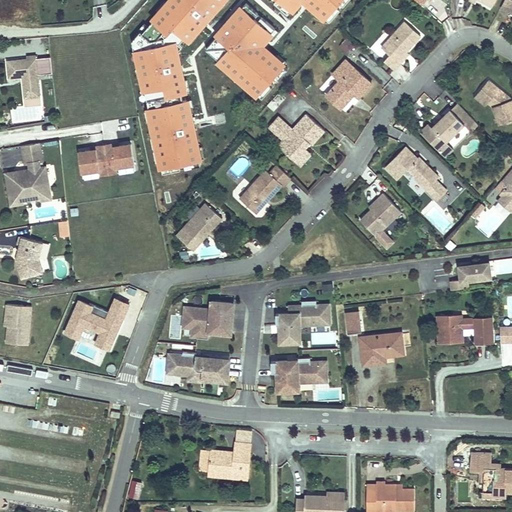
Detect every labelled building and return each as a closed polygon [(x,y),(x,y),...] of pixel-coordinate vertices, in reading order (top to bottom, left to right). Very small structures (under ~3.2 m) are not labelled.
[(164,0),(135,33),(163,166),(206,156),(182,40),(221,0),(164,0)] [(279,23),(251,0),(246,0),(207,43),(264,92),(289,63),(264,39),(279,23)] [(281,0),(290,8),(296,0),(315,0),(332,15),(344,0),(281,0)] [(403,0),(393,0),(391,2),(399,9),(406,2),(403,0)] [(409,20),(385,48),(392,54),(392,56),(387,61),(396,70),(402,64),(400,62),(409,51),(425,33),(409,20)] [(338,47),(349,55),(357,44),(346,36),(338,47)] [(400,62),(402,64),(404,65),(413,55),(409,51),(400,62)] [(8,60),(9,77),(23,76),(26,75),(27,81),(24,82),(26,97),(40,95),(36,55),(27,56),(27,58),(8,60)] [(343,82),(330,96),(344,109),(357,94),(362,98),(373,86),(347,63),(336,76),(343,82)] [(492,81),(484,91),(494,100),(491,103),(496,108),(502,125),(511,121),(511,101),(511,102),(508,95),(492,81)] [(484,91),(478,97),(489,106),(491,103),(494,100),(484,91)] [(460,104),(436,127),(449,141),(466,125),(473,132),(480,125),(460,104)] [(309,115),(295,131),(280,118),(271,128),(286,141),(290,144),(284,150),(296,161),(301,160),(307,154),(307,148),(303,144),(307,139),(311,143),(314,146),(327,131),(309,115)] [(307,139),(303,144),(307,148),(311,143),(307,139)] [(286,141),(281,147),(284,150),(290,144),(286,141)] [(40,144),(23,147),(26,165),(30,165),(30,170),(28,170),(28,172),(22,177),(16,172),(6,174),(12,206),(21,205),(27,197),(31,200),(37,191),(42,195),(49,185),(44,182),(48,177),(46,168),(41,168),(40,163),(43,162),(40,144)] [(84,173),(102,170),(103,176),(121,173),(120,168),(137,165),(134,144),(116,147),(116,145),(99,147),(99,150),(81,153),(84,173)] [(429,166),(408,146),(387,166),(401,180),(411,169),(419,177),(418,178),(441,201),(451,192),(439,181),(442,179),(433,170),(431,171),(427,168),(429,166)] [(301,160),(296,161),(303,167),(313,156),(311,152),(307,148),(307,154),(301,160)] [(244,201),(259,215),(284,187),(291,179),(281,169),(275,176),(273,176),(269,173),(244,201)] [(286,189),(294,181),(291,179),(284,187),(286,189)] [(27,197),(21,205),(51,200),(49,185),(42,195),(37,191),(31,200),(27,197)] [(403,213),(386,194),(380,200),(382,203),(374,211),(363,221),(378,237),(403,213)] [(380,200),(371,209),(374,211),(382,203),(380,200)] [(487,237),(510,213),(499,202),(476,225),(487,237)] [(209,205),(180,237),(195,251),(225,220),(209,205)] [(47,242),(23,236),(21,244),(24,245),(22,253),(24,254),(23,258),(20,259),(22,279),(43,276),(41,262),(47,242)] [(454,283),(455,293),(462,292),(469,291),(468,281),(492,279),(491,266),(462,269),(463,282),(454,283)] [(114,297),(108,311),(94,305),(78,298),(63,332),(79,339),(85,326),(99,332),(94,343),(110,350),(130,303),(114,297)] [(211,311),(187,308),(185,326),(193,327),(198,327),(197,338),(209,339),(210,328),(216,329),(216,333),(231,334),(233,320),(225,320),(226,313),(231,313),(233,303),(212,301),(211,311)] [(292,314),(276,315),(277,325),(280,325),(280,344),(301,343),(300,325),(329,324),(328,307),(317,308),(317,302),(303,302),(303,306),(292,307),(292,314)] [(32,308),(8,305),(7,314),(10,314),(9,327),(7,344),(28,346),(32,308)] [(358,312),(345,313),(347,337),(361,335),(358,312)] [(460,316),(436,318),(438,345),(463,343),(461,329),(474,328),(476,344),(492,343),(490,317),(461,320),(460,316)] [(509,342),(509,329),(501,330),(501,342),(509,342)] [(363,339),(362,340),(365,369),(366,370),(386,367),(385,357),(403,355),(401,334),(363,339)] [(226,382),(228,360),(204,357),(204,358),(196,358),(197,353),(183,352),(183,356),(170,355),(169,371),(189,374),(202,375),(201,379),(226,382)] [(325,382),(325,364),(310,365),(310,359),(297,359),(297,364),(287,364),(287,362),(271,362),(271,373),(277,373),(277,392),(298,392),(298,382),(325,382)] [(233,454),(210,452),(208,472),(232,474),(232,478),(249,480),(251,446),(234,445),(233,454)] [(489,463),(490,455),(471,453),(470,472),(480,472),(484,472),(483,483),(482,494),(495,495),(495,496),(505,497),(506,492),(511,492),(511,468),(502,467),(489,467),(489,463)] [(132,480),(128,496),(138,498),(142,482),(132,480)] [(416,507),(415,487),(404,487),(397,487),(397,483),(386,483),(386,480),(378,480),(378,482),(368,482),(368,509),(378,509),(378,507),(398,507),(416,507)] [(188,498),(188,488),(174,488),(174,498),(188,498)] [(301,499),(301,511),(345,511),(345,499),(330,499),(330,495),(309,496),(309,499),(301,499)]
